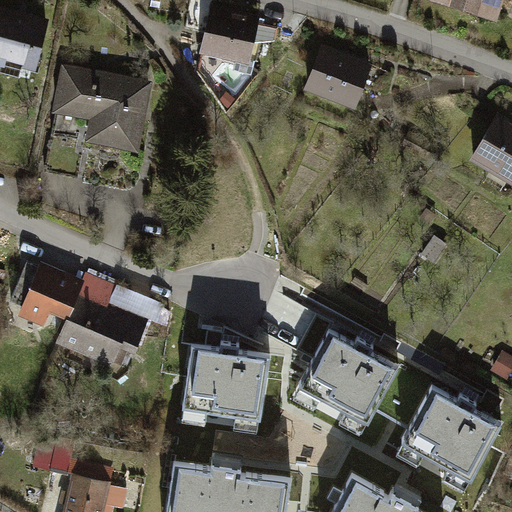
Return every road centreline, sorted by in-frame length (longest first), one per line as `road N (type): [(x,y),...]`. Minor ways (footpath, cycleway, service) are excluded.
road 1 (residential): [(0,209),(235,310)]
road 2 (residential): [(511,75),(352,14),(279,0)]
road 3 (unknown): [(235,310),(239,373),(208,511)]
